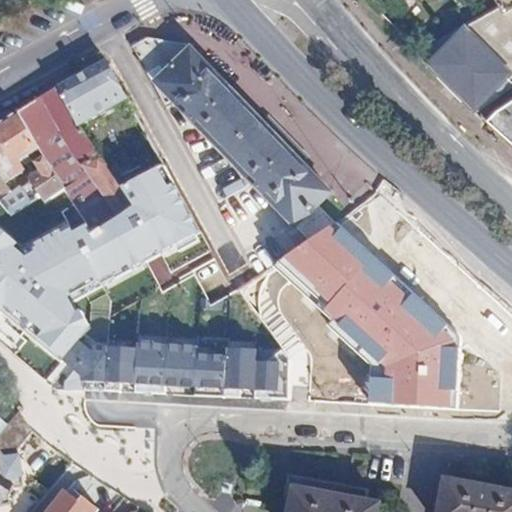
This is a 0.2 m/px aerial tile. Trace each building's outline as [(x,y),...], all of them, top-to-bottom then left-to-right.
[(511,0),(497,0),(502,8),(431,55),(457,81),(483,105),(484,107),(511,86),(511,0)] [(315,170),(194,53),(147,44),(134,53),(154,87),(169,113),(180,108),(315,242),(341,225),(321,207),(337,196),(312,173),(315,170)] [(431,55),(425,59),(478,111),(484,107),(483,105),(457,81),(431,55)] [(80,126),(127,97),(107,61),(56,90),(80,126)] [(118,185),(88,138),(56,90),(29,106),(28,107),(63,161),(77,152),(110,210),(91,221),(92,223),(101,235),(135,213),(122,193),(123,192),(118,185)] [(511,104),(488,121),(511,141),(511,104)] [(28,168),(23,160),(43,148),(20,112),(0,124),(0,173),(12,191),(24,184),(18,175),(28,168)] [(69,188),(50,158),(43,163),(47,170),(33,178),(43,193),(50,202),(69,188)] [(70,226),(24,248),(0,228),(0,309),(61,358),(82,331),(89,323),(59,299),(200,232),(166,162),(118,185),(123,192),(122,193),(135,213),(101,235),(92,223),(77,205),(63,212),(70,226)] [(0,186),(7,197),(13,194),(0,173),(0,186)] [(315,242),(272,266),(332,320),(327,325),(371,365),(368,403),(453,409),(459,336),(341,225),(315,242)] [(61,358),(83,376),(82,390),(278,400),(280,360),(258,359),(258,348),(225,346),(225,354),(197,352),(198,339),(137,336),(136,346),(99,344),(82,331),(61,358)] [(21,478),(22,449),(33,429),(20,409),(0,436),(0,505),(1,505),(0,497),(8,497),(14,487),(14,479),(21,478)] [(378,511),(381,502),(367,499),(369,488),(340,483),(289,473),(282,510),(290,511),(378,511)] [(511,511),(511,493),(441,479),(435,511),(511,511)] [(94,511),(98,507),(81,495),(77,500),(62,489),(45,511),(94,511)]
